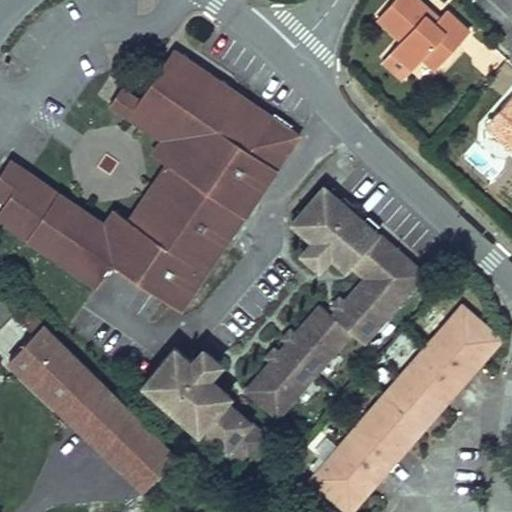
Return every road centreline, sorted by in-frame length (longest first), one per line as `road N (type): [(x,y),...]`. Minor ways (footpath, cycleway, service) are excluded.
road 1 (unclassified): [(279,52),(511,280)]
road 2 (residential): [(495,511),(494,433),(511,394)]
